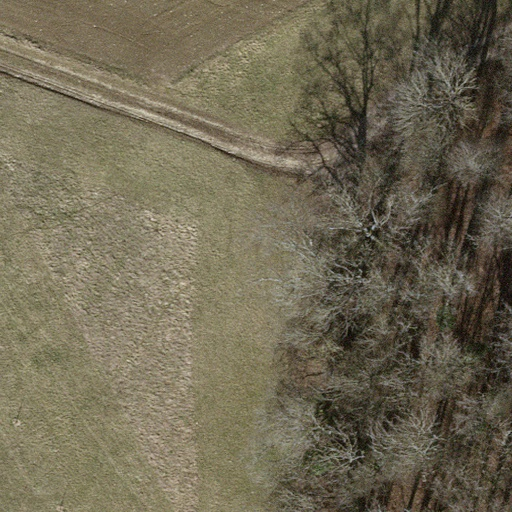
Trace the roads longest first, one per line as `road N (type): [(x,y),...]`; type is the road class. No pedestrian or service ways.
road 1 (track): [(303,511),(296,162)]
road 2 (track): [(0,60),(296,162)]
road 3 (track): [(296,162),(511,45)]
road 4 (track): [(296,162),(511,269)]
